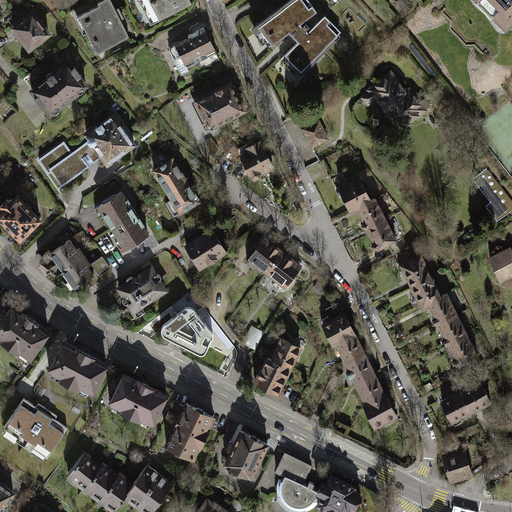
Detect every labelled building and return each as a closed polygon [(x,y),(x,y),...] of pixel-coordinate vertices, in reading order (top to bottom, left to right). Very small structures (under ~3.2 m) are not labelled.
[(110,0),(82,14),(90,31),(86,33),(91,41),(94,39),(98,48),(128,34),(110,0)] [(144,0),(153,18),(189,0),(144,0)] [(307,0),(293,0),(253,30),(269,47),(289,32),(298,41),(280,59),(297,75),(340,31),(324,15),(308,31),(306,30),(309,27),(305,23),(302,26),(300,24),(316,11),(307,0)] [(511,0),(493,0),(500,7),(496,12),(496,19),(502,25),(510,26),(511,23),(511,0)] [(14,28),(11,31),(17,39),(20,37),(29,48),(48,33),(32,12),(13,27),(14,28)] [(189,37),(168,47),(182,73),(200,64),(198,61),(216,52),(203,27),(188,34),(189,37)] [(68,62),(32,90),(36,95),(34,97),(41,106),(43,105),(50,113),(55,114),(60,110),(60,105),(76,93),(81,93),(86,90),(86,85),(80,77),(81,76),(74,66),(72,67),(68,62)] [(406,92),(390,73),(369,89),(370,90),(362,97),(368,105),(376,98),(400,129),(429,105),(424,99),(419,103),(409,90),(406,92)] [(231,83),(196,100),(207,122),(206,126),(213,128),(214,125),(244,110),(231,83)] [(107,163),(134,144),(113,115),(86,134),(90,139),(102,156),(107,163)] [(328,139),(319,121),(303,128),(312,147),(328,139)] [(102,156),(90,139),(71,153),(63,142),(39,159),(48,173),(52,170),(61,184),(102,156)] [(272,167),(260,141),(247,147),(246,145),(237,149),(251,177),(254,179),(260,176),(260,173),(272,167)] [(167,190),(186,179),(173,157),(154,169),(167,190)] [(487,207),(497,220),(511,209),(511,200),(486,168),(474,177),(493,202),(487,207)] [(360,177),(336,189),(341,197),(343,196),(350,210),(356,207),(371,200),(360,177)] [(186,179),(167,190),(172,199),(180,212),(199,200),(186,179)] [(121,191),(95,207),(101,218),(105,215),(112,227),(134,213),(130,207),(132,206),(128,199),(126,200),(121,191)] [(40,219),(16,196),(12,200),(11,198),(9,200),(7,198),(1,204),(4,208),(0,211),(0,219),(20,239),(40,219)] [(366,227),(366,228),(385,218),(375,198),(371,200),(356,207),(363,221),(362,223),(362,225),(363,227),(364,227),(366,227)] [(180,212),(172,199),(166,203),(173,216),(180,212)] [(134,213),(112,227),(119,238),(115,240),(121,251),(148,234),(142,225),(144,224),(139,218),(138,219),(134,213)] [(376,248),(395,239),(385,218),(366,228),(373,241),(372,243),(372,245),(373,247),(374,248),(376,248)] [(213,229),(186,245),(199,266),(226,250),(213,229)] [(282,252),(265,238),(246,262),(254,268),(257,263),(267,271),(282,252)] [(407,247),(402,238),(389,245),(393,254),(407,247)] [(94,275),(69,239),(49,253),(46,251),(39,260),(75,288),(94,275)] [(511,250),(510,247),(489,258),(500,279),(511,272),(511,250)] [(300,265),(282,252),(267,271),(277,278),(274,283),(281,288),(284,284),(288,287),(295,279),(292,276),(300,265)] [(431,275),(421,255),(398,266),(402,274),(406,272),(412,284),(431,275)] [(102,257),(91,264),(98,274),(109,267),(102,257)] [(127,282),(119,287),(124,295),(122,297),(122,299),(124,303),(126,303),(128,302),(133,310),(152,297),(152,296),(154,294),(156,297),(162,293),(160,291),(164,288),(158,280),(161,278),(161,276),(158,273),(157,273),(155,274),(150,267),(133,278),(132,276),(130,276),(126,278),(126,280),(127,282)] [(441,296),(431,275),(412,284),(422,305),(428,302),(441,296)] [(436,324),(438,323),(457,313),(447,293),(441,296),(428,302),(434,316),(432,317),(436,324)] [(0,338),(12,348),(12,351),(19,356),(22,355),(23,353),(28,357),(47,331),(7,302),(2,309),(0,307),(0,338)] [(338,302),(326,308),(329,315),(342,309),(338,302)] [(164,336),(200,354),(202,354),(204,354),(205,352),(212,339),(213,336),(213,334),(212,332),(195,311),(192,308),(189,307),(185,308),(164,326),(162,330),(162,333),(164,336)] [(332,343),(336,341),(354,332),(344,313),(331,319),(329,315),(321,320),(332,343)] [(446,344),(448,343),(467,334),(457,313),(438,323),(445,336),(443,337),(446,344)] [(336,341),(346,361),(364,352),(354,332),(336,341)] [(453,358),(456,366),(477,355),(467,334),(448,343),(455,357),(453,358)] [(270,350),(267,356),(290,368),(300,347),(282,338),(275,352),(270,350)] [(106,364),(60,340),(46,367),(51,370),(50,373),(50,375),(57,379),(59,378),(78,388),(78,390),(85,394),(87,393),(89,390),(91,391),(96,382),(98,382),(101,375),(101,373),(106,364)] [(353,376),(356,382),(374,373),(364,352),(346,361),(349,368),(346,369),(350,377),(353,376)] [(290,368),(267,356),(263,364),(260,363),(257,369),(260,370),(254,382),(281,395),(285,386),(281,384),(290,368)] [(166,394),(121,372),(107,400),(112,403),(111,405),(111,408),(118,411),(120,410),(139,419),(139,421),(146,425),(149,424),(150,421),(152,422),(157,413),(159,412),(162,406),(161,404),(166,394)] [(356,382),(366,403),(385,393),(374,373),(356,382)] [(481,381),(461,391),(470,410),(490,400),(481,381)] [(461,391),(442,400),(454,425),(463,421),(460,415),(470,410),(461,391)] [(364,404),(375,425),(396,415),(385,393),(366,403),(364,404)] [(36,405),(22,396),(19,400),(7,418),(2,424),(18,436),(17,439),(31,449),(33,446),(47,455),(51,449),(63,431),(67,427),(55,419),(57,416),(38,403),(36,405)] [(214,417),(186,403),(178,419),(175,417),(173,422),(176,423),(166,442),(175,447),(175,450),(180,452),(184,451),(194,456),(214,417)] [(268,443),(241,430),(233,446),(229,444),(225,450),(230,452),(226,460),(226,464),(249,475),(253,473),(268,443)] [(448,456),(444,457),(449,479),(471,473),(466,451),(461,452),(460,446),(446,450),(448,456)] [(101,461),(84,449),(64,475),(82,488),(101,461)] [(312,465),(285,451),(275,469),(285,474),(283,478),(279,478),(277,486),(277,494),(279,500),(282,504),(285,507),(288,509),(291,510),(294,511),(297,511),(301,511),(307,511),(311,508),(314,506),(316,501),(318,496),(320,497),(317,503),(333,511),(354,511),(356,508),(354,507),(361,493),(355,489),(356,486),(355,485),(330,472),(325,482),(320,480),(315,489),(313,487),(315,483),(310,481),(308,485),(303,483),(312,465)] [(117,473),(101,461),(82,488),(97,499),(117,473)] [(147,464),(132,483),(123,495),(134,505),(159,473),(147,464)] [(132,483),(117,473),(97,499),(112,510),(123,495),(132,483)] [(149,511),(172,483),(159,473),(134,505),(144,511),(149,511)] [(0,481),(0,509),(13,491),(0,481)] [(213,502),(207,498),(196,511),(230,511),(214,500),(213,502)]
